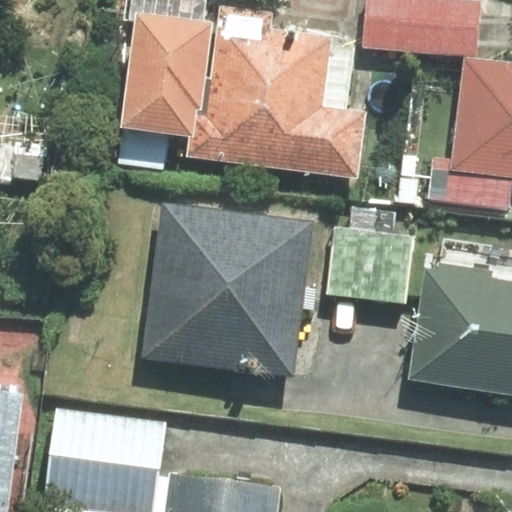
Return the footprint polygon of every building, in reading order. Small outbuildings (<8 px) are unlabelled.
[(480,1),(469,0),(367,0),(364,46),(475,55),(480,1)] [(137,14),(118,163),(163,168),(168,132),(191,135),(189,155),(358,176),(366,110),(347,108),(356,42),(271,31),(274,11),(219,4),(216,24),(137,14)] [(511,64),(463,59),(452,158),(451,171),(511,178),(511,64)] [(0,183),(45,185),(48,120),(0,117),(0,183)] [(451,171),(452,158),(433,156),(428,200),(508,210),(511,178),(451,171)] [(311,222),(164,204),(145,355),(292,373),(311,222)] [(334,226),(326,293),(405,303),(413,236),(334,226)] [(511,282),(427,270),(410,379),(511,394),(511,282)] [(0,511),(15,511),(29,398),(0,394),(0,511)] [(59,508),(58,511),(272,511),(275,493),(157,478),(164,424),(58,411),(46,506),(59,508)]
